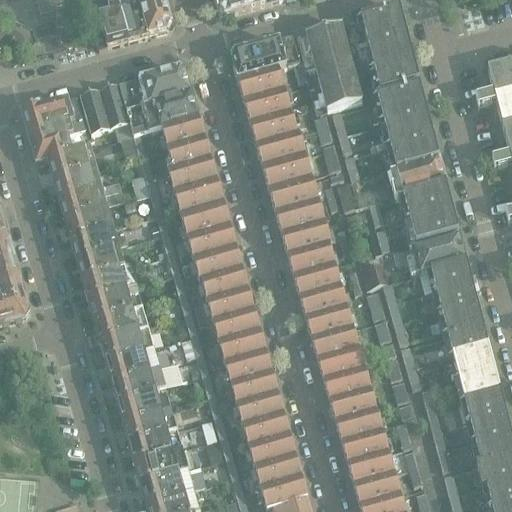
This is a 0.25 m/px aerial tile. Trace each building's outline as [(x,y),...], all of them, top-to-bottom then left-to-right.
[(92,0),(95,8),(98,17),(118,11),(128,47),(167,36),(170,29),(161,0),(92,0)] [(284,0),(212,0),(218,18),(224,21),(285,4),(284,0)] [(108,53),(98,17),(95,8),(86,10),(99,55),(108,53)] [(108,53),(128,47),(118,11),(98,17),(108,53)] [(400,14),(361,24),(368,49),(406,39),(400,14)] [(361,24),(341,30),(351,66),(361,64),(363,70),(372,67),(368,49),(361,24)] [(296,42),(303,68),(306,77),(308,86),(318,118),(362,107),(351,66),(341,30),(296,42)] [(372,67),(374,74),(413,63),(406,39),(368,49),(372,67)] [(231,65),(238,87),(278,75),(288,73),(284,59),(295,56),(291,43),(235,59),(231,65)] [(419,88),(413,63),(374,74),(380,98),(419,88)] [(296,79),(306,77),(303,68),(293,71),(296,79)] [(511,68),(487,75),(493,98),(494,103),(511,98),(511,68)] [(177,74),(117,91),(128,130),(131,138),(196,120),(184,78),(177,74)] [(278,75),(238,87),(244,108),(284,96),(278,75)] [(308,86),(306,77),(296,79),(299,88),(308,86)] [(91,141),(128,130),(117,91),(80,102),(91,141)] [(378,103),(384,127),(426,116),(420,92),(378,103)] [(291,119),(284,96),(244,108),(250,130),(291,119)] [(511,98),(494,103),(504,139),(511,136),(511,98)] [(28,139),(66,129),(74,126),(68,105),(22,118),(28,139)] [(390,152),(433,140),(426,116),(384,127),(390,152)] [(344,118),(336,120),(343,157),(351,156),(344,118)] [(291,119),(250,130),(256,153),(299,141),(299,139),(297,140),(291,119)] [(322,152),(334,149),(326,120),(314,124),(322,152)] [(161,135),(167,156),(204,145),(197,124),(132,143),(132,144),(161,135)] [(37,169),(48,166),(72,159),(66,138),(69,138),(66,129),(28,139),(37,169)] [(439,165),(433,140),(390,152),(397,176),(439,165)] [(306,162),(299,141),(256,153),(262,174),(306,162)] [(204,145),(167,156),(172,176),(167,177),(167,179),(210,166),(204,145)] [(342,177),(335,153),(323,156),(330,180),(342,177)] [(72,159),(48,166),(54,186),(96,174),(90,154),(72,159)] [(312,183),(306,162),(262,174),(268,195),(312,183)] [(396,203),(403,201),(446,190),(439,165),(397,176),(400,188),(393,190),(396,203)] [(210,166),(167,179),(173,200),(216,187),(210,166)] [(96,174),(54,186),(60,206),(102,194),(96,174)] [(345,187),(343,180),(331,184),(333,191),(345,187)] [(222,210),(222,209),(216,187),(173,200),(180,223),(222,210)] [(270,200),(276,220),(319,208),(313,187),(270,200)] [(403,201),(410,225),(452,214),(446,190),(403,201)] [(338,215),(331,193),(324,195),(331,217),(338,215)] [(102,194),(60,206),(65,226),(107,214),(102,194)] [(325,229),(319,208),(276,220),(282,242),(325,229)] [(378,208),(369,210),(375,231),(383,229),(378,208)] [(222,210),(180,223),(187,247),(229,234),(222,210)] [(65,226),(71,246),(113,234),(107,214),(65,226)] [(458,239),(452,214),(410,225),(416,250),(458,239)] [(364,217),(346,222),(348,230),(366,224),(364,217)] [(0,248),(9,246),(3,226),(0,227),(0,248)] [(282,242),(288,263),(331,250),(325,229),(282,242)] [(71,246),(77,266),(119,254),(113,234),(71,246)] [(193,267),(235,255),(229,234),(187,247),(193,267)] [(384,235),(376,237),(381,258),(390,256),(384,235)] [(350,258),(344,236),(337,238),(343,260),(350,258)] [(410,282),(430,277),(466,268),(459,243),(392,261),(395,272),(407,269),(410,282)] [(0,268),(14,265),(9,246),(0,248),(0,268)] [(288,263),(294,284),(334,272),(329,253),(331,252),(331,250),(288,263)] [(77,266),(83,287),(125,274),(119,254),(77,266)] [(199,290),(201,289),(201,288),(241,276),(235,255),(193,267),(199,290)] [(0,289),(20,284),(14,265),(0,268),(0,289)] [(436,297),(471,288),(466,268),(430,277),(436,297)] [(380,270),(361,275),(367,294),(386,289),(380,270)] [(294,284),(300,304),(340,292),(334,272),(294,284)] [(83,287),(89,307),(131,295),(125,274),(83,287)] [(207,309),(247,297),(241,276),(201,288),(201,289),(207,309)] [(362,298),(355,277),(348,279),(354,300),(362,298)] [(29,315),(20,284),(0,289),(0,303),(1,308),(2,308),(8,328),(25,323),(29,315)] [(382,291),(399,350),(408,348),(390,288),(382,291)] [(436,297),(441,318),(476,308),(471,288),(436,297)] [(300,304),(305,325),(346,314),(340,292),(300,304)] [(89,307),(95,328),(143,314),(137,293),(131,295),(89,307)] [(253,318),(247,297),(207,309),(212,329),(253,318)] [(373,326),(384,323),(377,298),(366,301),(373,326)] [(476,308),(441,318),(446,338),(482,328),(476,308)] [(95,328),(100,347),(148,334),(143,314),(95,328)] [(305,325),(311,346),(352,334),(346,314),(305,325)] [(259,339),(253,318),(212,329),(218,350),(259,339)] [(391,345),(385,326),(374,329),(380,348),(391,345)] [(447,342),(453,362),(488,353),(483,332),(447,342)] [(100,347),(106,367),(154,354),(148,334),(100,347)] [(311,346),(317,367),(358,355),(352,334),(311,346)] [(265,359),(259,339),(218,350),(224,371),(265,359)] [(395,361),(392,348),(381,352),(384,364),(395,361)] [(412,395),(420,392),(408,352),(400,354),(412,395)] [(488,353),(453,362),(458,383),(493,373),(488,353)] [(106,367),(112,388),(160,374),(154,354),(106,367)] [(364,376),(358,355),(317,367),(323,387),(364,376)] [(224,371),(230,391),(271,379),(265,359),(224,371)] [(402,383),(396,364),(385,368),(391,387),(402,383)] [(112,388),(118,408),(166,395),(160,374),(112,388)] [(323,387),(329,408),(370,396),(364,376),(323,387)] [(459,387),(464,407),(500,398),(494,377),(459,387)] [(271,379),(230,391),(236,412),(277,400),(271,379)] [(408,406),(403,387),(392,390),(397,409),(408,406)] [(421,397),(442,478),(451,476),(429,394),(421,397)] [(118,408),(124,428),(172,414),(166,395),(118,408)] [(329,408),(335,429),(376,417),(370,396),(329,408)] [(469,427),(505,418),(500,398),(464,407),(469,427)] [(283,421),(277,400),(236,412),(242,432),(283,421)] [(413,421),(409,409),(398,412),(401,425),(413,421)] [(172,414),(124,428),(130,449),(178,435),(172,414)] [(335,429),(341,450),(382,438),(376,417),(335,429)] [(469,427),(475,447),(510,438),(505,418),(469,427)] [(283,421),(242,432),(248,453),(289,441),(283,421)] [(411,452),(404,428),(396,430),(403,455),(411,452)] [(130,449),(135,469),(183,456),(178,435),(130,449)] [(341,450),(347,471),(388,459),(382,438),(341,450)] [(511,444),(510,438),(475,447),(480,468),(511,459),(511,444)] [(248,453),(254,475),(295,463),(289,441),(248,453)] [(135,469),(141,490),(189,476),(183,456),(135,469)] [(422,489),(413,457),(404,459),(413,491),(422,489)] [(347,471),(353,492),(394,480),(388,459),(347,471)] [(295,463),(254,475),(260,495),(301,484),(295,463)] [(482,495),(487,494),(487,493),(511,486),(511,464),(477,473),(482,495)] [(189,476),(141,490),(147,511),(195,497),(189,476)] [(353,492),(358,511),(360,511),(400,501),(394,480),(353,492)] [(443,482),(451,511),(460,511),(452,480),(443,482)] [(280,511),(307,504),(301,484),(260,495),(265,511),(280,511)] [(494,511),(511,507),(511,486),(487,493),(487,494),(491,511),(494,511)] [(147,511),(199,511),(195,497),(147,511)] [(428,511),(424,498),(416,500),(419,511),(428,511)] [(360,511),(402,511),(400,501),(360,511)]
